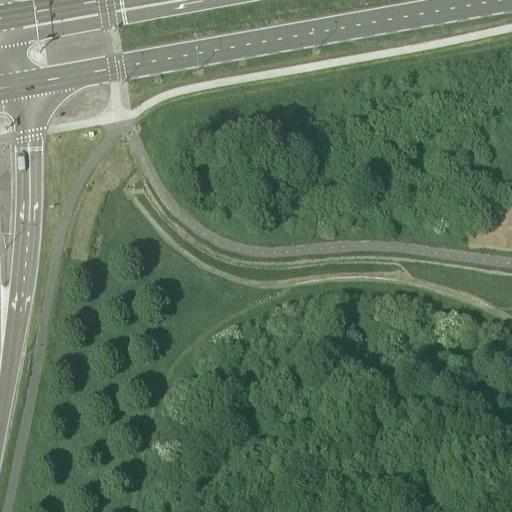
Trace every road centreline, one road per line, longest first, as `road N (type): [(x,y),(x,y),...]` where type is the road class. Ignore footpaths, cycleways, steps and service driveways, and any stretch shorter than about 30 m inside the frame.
road 1 (primary): [(16,85),(507,0)]
road 2 (secondary): [(0,383),(26,261),(28,185),(16,85)]
